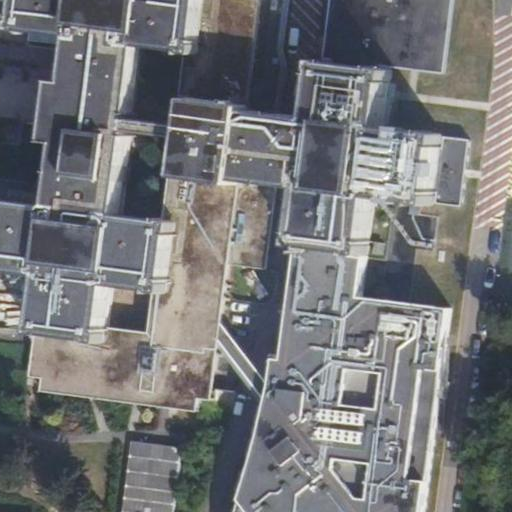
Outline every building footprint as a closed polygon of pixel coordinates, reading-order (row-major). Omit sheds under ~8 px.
[(298,269),(404,284),(414,211),(415,199),(433,202),(435,192),(448,194),(447,205),(473,207),(481,141),(455,138),(454,148),(440,146),(442,134),(385,127),(393,69),(382,68),(384,54),(420,59),(426,13),(427,0),(303,0),(298,44),(338,49),(336,61),(323,60),(316,116),(253,107),(266,0),(20,0),(18,17),(17,30),(31,32),(74,37),(77,38),(74,61),(72,80),(68,79),(67,87),(54,86),(52,105),(64,106),(64,113),(67,114),(55,206),(0,199),(0,268),(45,274),(40,320),(52,321),(51,332),(43,331),(37,374),(46,375),(45,385),(202,405),(203,397),(213,398),(220,344),(223,319),(231,263),(266,267),(278,182),(308,186),(300,243),(298,269)] [(18,17),(20,0),(10,0),(8,17),(18,17)] [(62,48),(74,61),(77,38),(74,37),(31,32),(30,44),(62,48)] [(456,132),(455,138),(481,141),(482,135),(456,132)] [(404,284),(298,269),(289,355),(286,355),(277,386),(272,407),(243,511),(431,511),(456,323),(401,312),(404,284)] [(277,386),(223,319),(220,344),(272,407),(277,386)] [(124,441),(118,511),(178,511),(184,446),(124,441)]
